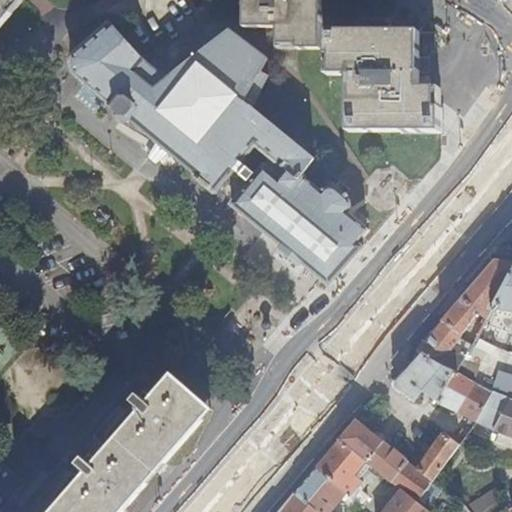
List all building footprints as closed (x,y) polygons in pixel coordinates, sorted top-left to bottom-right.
[(0,0),(0,29),(11,16),(8,13),(18,0),(0,0)] [(18,0),(8,13),(11,16),(24,1),(23,0),(18,0)] [(296,53),(322,52),(320,0),(241,0),(242,30),(276,30),(276,48),(296,47),(296,53)] [(233,206),(331,287),(364,249),(358,244),(369,231),(349,214),(350,212),(350,209),(350,205),(348,200),(346,199),(347,196),(336,190),(331,191),(327,192),(324,194),(304,178),(315,163),(294,144),(252,108),(269,75),(262,72),(268,61),(229,32),(201,54),(176,74),(168,64),(163,60),(157,50),(155,51),(150,42),(131,11),(111,23),(78,52),(74,56),(72,59),(71,62),(72,67),(73,71),(76,76),(110,103),(109,107),(128,123),(132,122),(195,174),(196,178),(214,193),(217,193),(257,145),(278,163),(278,164),(290,174),(283,183),(264,167),(233,206)] [(441,134),(442,110),(435,110),(436,90),(421,90),(420,28),(327,28),(327,56),(332,56),(333,77),(349,77),(348,133),(441,134)] [(489,321),(511,277),(511,264),(497,261),(474,288),(447,319),(444,323),(464,336),(467,331),(479,338),(483,332),(471,325),(480,312),(489,321)] [(479,338),(491,345),(507,352),(511,352),(511,277),(489,321),(483,332),(479,338)] [(464,336),(444,323),(419,351),(418,352),(421,354),(457,374),(468,356),(469,356),(474,347),(460,340),(464,336)] [(511,437),(511,352),(507,352),(491,345),(479,338),(474,347),(469,356),(468,356),(457,374),(474,383),(494,393),(477,423),(484,427),(496,433),(511,437)] [(441,404),(457,374),(421,354),(396,385),(396,389),(417,403),(426,392),(437,401),(441,404)] [(459,414),(474,383),(457,374),(441,404),(459,414)] [(106,511),(202,403),(170,375),(151,397),(144,391),(139,397),(136,394),(128,404),(138,412),(96,461),(88,455),(83,461),(81,458),(74,467),(83,476),(51,511),(106,511)] [(459,414),(477,423),(494,393),(474,383),(459,414)] [(383,442),(357,422),(341,441),(367,462),(383,442)] [(466,438),(470,433),(464,429),(461,434),(466,438)] [(419,470),(433,482),(464,441),(457,436),(454,440),(445,433),(419,470)] [(367,462),(341,441),(318,469),(347,492),(346,493),(351,496),(357,489),(363,482),(356,477),(367,463),(367,462)] [(367,463),(392,482),(409,462),(383,442),(367,462),(367,463)] [(432,484),(433,482),(419,470),(409,462),(392,482),(403,491),(419,503),(432,484)] [(347,492),(318,469),(302,487),(296,494),(318,511),(331,511),(338,503),(342,506),(346,502),(342,498),(346,493),(347,492)] [(351,496),(346,493),(342,498),(346,502),(358,511),(369,498),(357,489),(351,496)] [(403,491),(387,511),(430,511),(419,503),(403,491)] [(318,511),(296,494),(280,511),(318,511)]
